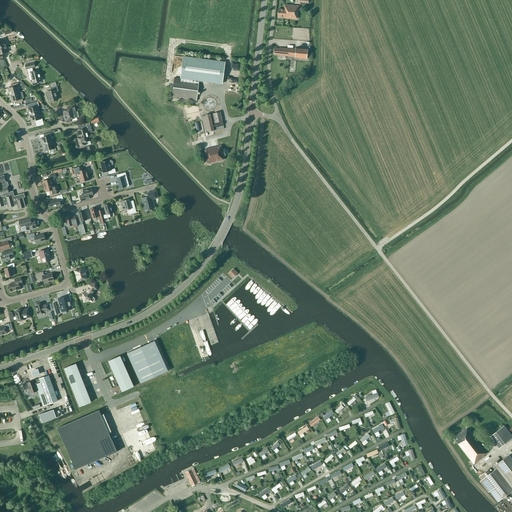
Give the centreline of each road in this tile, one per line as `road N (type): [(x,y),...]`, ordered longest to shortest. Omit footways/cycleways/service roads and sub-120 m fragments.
road 1 (tertiary): [(83,339),(158,305),(204,262),(235,205),(250,113)]
road 2 (unclassified): [(91,360),(169,324),(227,279)]
road 3 (residential): [(0,288),(3,302),(63,287),(46,218)]
